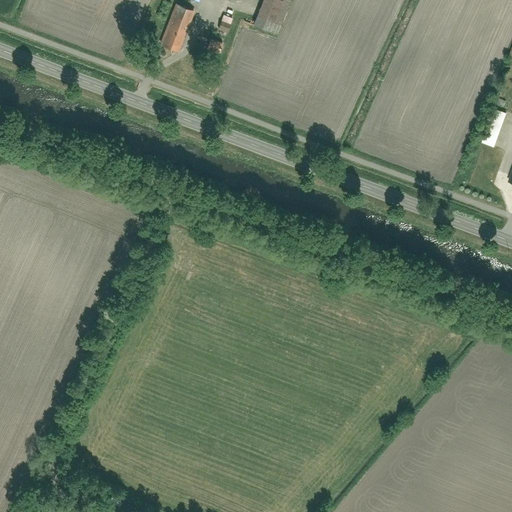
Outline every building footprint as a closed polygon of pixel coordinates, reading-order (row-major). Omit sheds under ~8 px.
[(293,0),(267,0),(258,23),(281,32),(293,0)] [(196,10),(179,3),(163,43),(180,50),(196,10)] [(228,14),(225,20),(233,23),(235,17),(228,14)] [(225,20),(222,27),(229,31),(233,23),(225,20)] [(212,44),(211,47),(220,51),(224,42),(214,38),(214,40),(212,44)]
